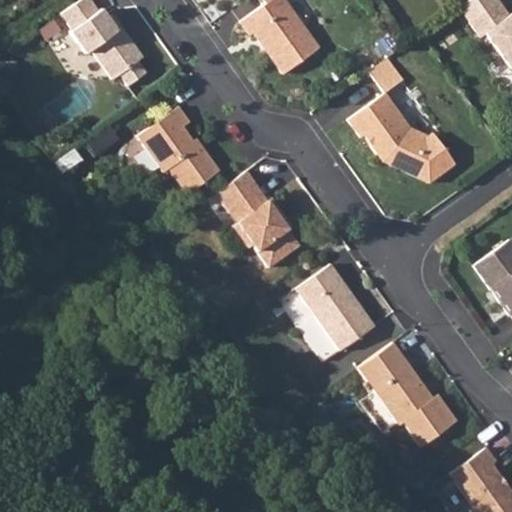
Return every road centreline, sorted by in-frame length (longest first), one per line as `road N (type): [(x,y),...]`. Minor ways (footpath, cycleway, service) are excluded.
road 1 (residential): [(386,258),(292,137),(251,120),(166,0)]
road 2 (residential): [(511,420),(467,379),(386,258)]
road 3 (residential): [(511,171),(386,258)]
